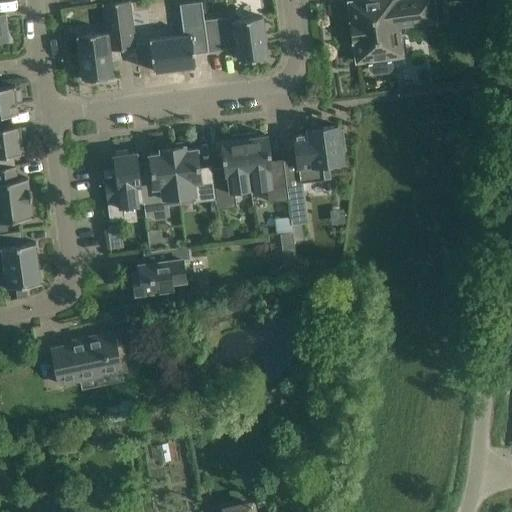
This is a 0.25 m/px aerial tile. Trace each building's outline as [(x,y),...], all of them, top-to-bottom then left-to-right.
[(182,34),(149,38),(153,70),(189,65),(194,65),(191,37),(205,36),(200,0),(178,3),(182,34)] [(401,56),(400,40),(398,26),(435,21),(432,0),(397,0),(395,0),(394,0),(366,0),(348,2),(351,22),(349,23),(352,42),(353,42),(356,62),(369,60),(370,69),(374,72),(387,70),(390,67),(389,58),(401,56)] [(106,31),(87,34),(76,35),(76,36),(77,36),(82,78),(82,79),(89,78),(89,83),(106,81),(106,76),(113,75),(112,74),(110,60),(120,59),(119,48),(135,46),(128,1),(102,4),(106,31)] [(0,42),(9,41),(5,13),(0,14),(0,42)] [(262,61),(261,57),(267,56),(262,16),(235,20),(235,16),(204,20),(208,52),(224,49),(224,48),(237,46),(239,60),(245,59),(245,63),(262,61)] [(0,121),(1,121),(0,115),(18,113),(18,109),(17,109),(16,104),(23,103),(23,101),(21,102),(19,90),(15,91),(14,85),(0,86),(0,121)] [(484,108),(483,117),(490,117),(491,109),(484,108)] [(1,121),(0,121),(0,153),(23,151),(22,140),(26,139),(24,128),(20,128),(20,125),(2,127),(1,121)] [(300,182),(301,182),(324,179),(322,164),(342,161),(340,146),(343,146),(341,130),(338,131),(337,126),(321,128),(321,127),(307,128),(308,134),(294,135),(297,159),(300,182)] [(284,166),(272,167),(267,135),(255,136),(255,133),(243,134),(251,190),(267,187),(269,202),(288,200),(287,192),(284,166)] [(234,192),(251,190),(243,134),(232,136),(232,140),(220,141),(221,152),(224,174),(213,175),(212,168),(211,169),(216,199),(217,209),(236,207),(234,192)] [(180,204),(194,202),(216,199),(211,169),(211,166),(199,168),(196,149),(185,151),(184,146),(172,147),(180,204)] [(166,206),(180,204),(172,147),(160,149),(161,154),(149,155),(152,174),(146,175),(152,216),(155,218),(164,217),(167,214),(166,206)] [(145,216),(152,216),(146,175),(140,176),(136,153),(127,154),(127,150),(115,152),(115,155),(113,156),(115,178),(104,180),(109,221),(122,219),(121,207),(143,204),(145,216)] [(15,167),(15,166),(14,166),(12,154),(23,152),(23,151),(0,153),(0,221),(13,219),(13,222),(27,220),(26,218),(32,217),(32,216),(30,201),(31,200),(31,198),(29,199),(29,191),(30,191),(30,189),(28,189),(27,179),(27,178),(16,180),(15,167)] [(306,222),(302,190),(287,192),(288,200),(291,224),(306,222)] [(112,247),(124,246),(121,224),(109,225),(112,247)] [(0,247),(1,248),(6,287),(41,282),(40,281),(35,243),(35,242),(23,244),(21,231),(0,233),(0,247)] [(285,273),(297,271),(292,232),(279,234),(285,273)] [(162,237),(161,237),(162,249),(172,248),(171,236),(162,237)] [(132,275),(128,276),(130,288),(134,288),(135,293),(172,288),(171,281),(185,279),(183,260),(190,259),(188,246),(172,248),(162,249),(143,251),(144,263),(138,264),(139,271),(132,272),(132,275)] [(51,348),(59,384),(121,371),(113,332),(70,341),(71,344),(51,348)] [(208,511),(256,511),(254,499),(220,506),(221,507),(208,510),(208,511)]
